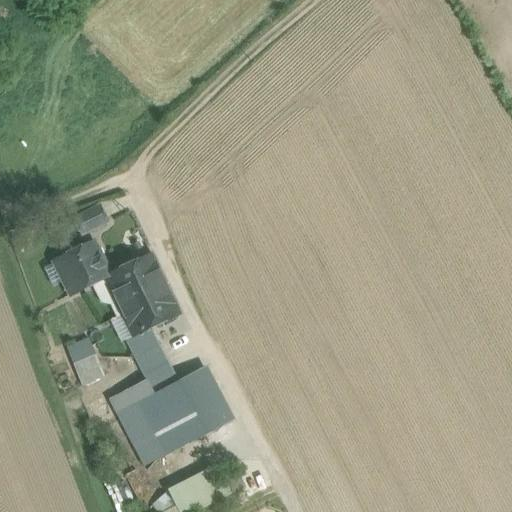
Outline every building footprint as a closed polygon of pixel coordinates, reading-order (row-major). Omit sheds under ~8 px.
[(98,207),(73,219),(80,234),(105,221),(98,207)] [(92,242),(74,251),(68,249),(62,252),(60,258),(57,259),(64,273),(60,275),(70,294),(83,288),(103,278),(103,277),(108,275),(92,242)] [(108,275),(103,277),(103,278),(125,322),(131,334),(131,335),(150,326),(178,312),(150,254),(108,275)] [(107,331),(125,322),(103,278),(83,288),(105,331),(107,331)] [(125,322),(107,331),(118,353),(129,347),(124,338),(131,334),(125,322)] [(150,326),(131,335),(131,334),(124,338),(129,347),(134,356),(159,344),(150,326)] [(89,337),(66,348),(73,364),(96,353),(89,337)] [(159,344),(134,356),(146,379),(148,383),(173,370),(159,344)] [(96,353),(73,364),(83,385),(106,374),(96,353)] [(207,366),(178,380),(206,434),(234,419),(207,366)] [(153,393),(178,380),(173,370),(148,383),(153,393)] [(146,379),(132,387),(139,401),(153,393),(148,383),(146,379)] [(178,380),(153,393),(139,401),(116,413),(144,466),(206,434),(178,380)] [(132,387),(109,399),(116,413),(139,401),(132,387)] [(217,464),(167,490),(178,511),(194,511),(231,493),(222,475),(217,464)] [(236,469),(222,475),(231,493),(245,486),(236,469)] [(178,511),(167,490),(148,499),(154,511),(178,511)]
